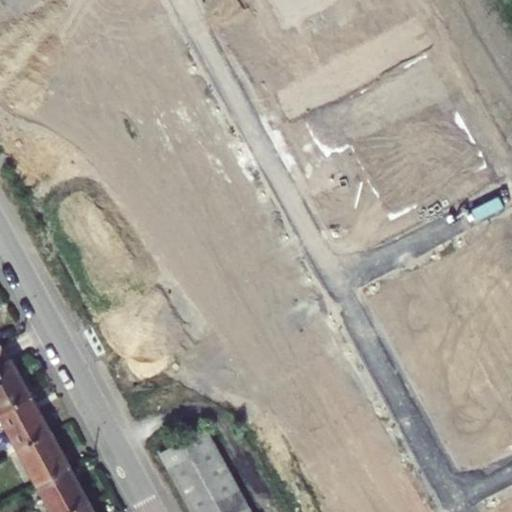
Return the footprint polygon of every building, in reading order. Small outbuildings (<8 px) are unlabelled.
[(1,343),(0,343),(0,413),(2,412),(32,396),(12,359),(10,360),(1,343)] [(2,412),(21,447),(51,431),(32,396),(2,412)] [(185,438),(194,455),(218,442),(208,426),(185,438)] [(21,447),(40,483),(70,466),(51,431),(21,447)] [(161,451),(170,468),(194,455),(185,438),(161,451)] [(194,455),(203,471),(226,458),(218,442),(194,455)] [(170,468),(178,483),(203,471),(194,455),(170,468)] [(203,471),(210,486),(234,472),(226,458),(203,471)] [(40,483),(56,511),(70,511),(90,502),(70,466),(40,483)] [(178,483),(187,499),(210,486),(203,471),(178,483)] [(210,486),(218,501),(242,488),(234,472),(210,486)] [(187,499),(193,511),(197,511),(218,501),(210,486),(187,499)] [(218,501),(224,511),(235,511),(251,504),(242,488),(218,501)] [(197,511),(224,511),(218,501),(197,511)] [(95,511),(90,502),(70,511),(95,511)]
